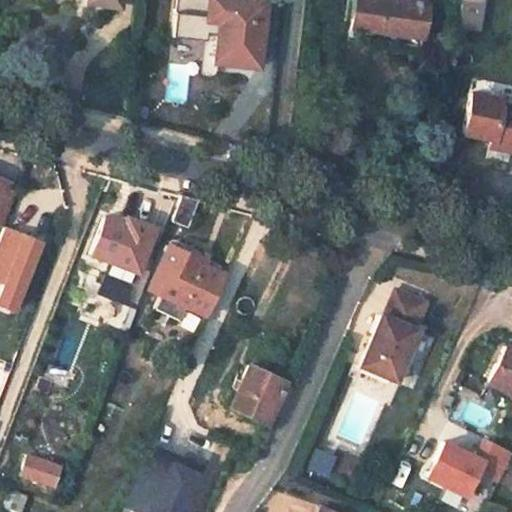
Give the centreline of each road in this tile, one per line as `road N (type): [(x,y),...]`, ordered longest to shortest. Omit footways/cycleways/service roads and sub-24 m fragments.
road 1 (residential): [(382,216),(277,453),(235,511)]
road 2 (tertiary): [(0,118),(258,184)]
road 3 (residential): [(258,184),(284,0)]
road 4 (tertiary): [(382,216),(511,250)]
road 5 (tertiary): [(258,184),(382,216)]
